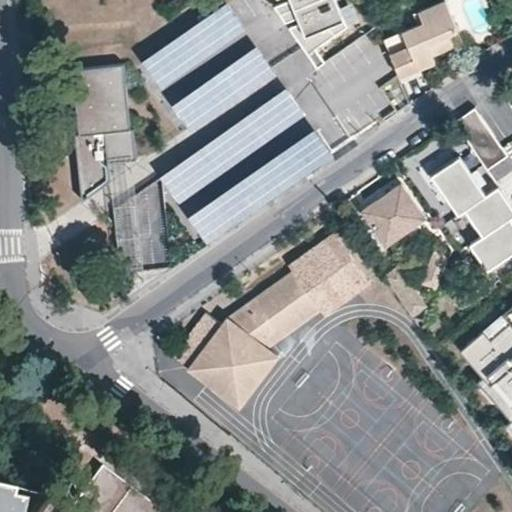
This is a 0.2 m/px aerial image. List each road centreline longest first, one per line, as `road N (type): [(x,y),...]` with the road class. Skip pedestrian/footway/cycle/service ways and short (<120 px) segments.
road 1 (residential): [(511,54),(73,362)]
road 2 (residential): [(73,362),(23,311),(7,248),(0,58)]
road 3 (residential): [(73,362),(273,511)]
